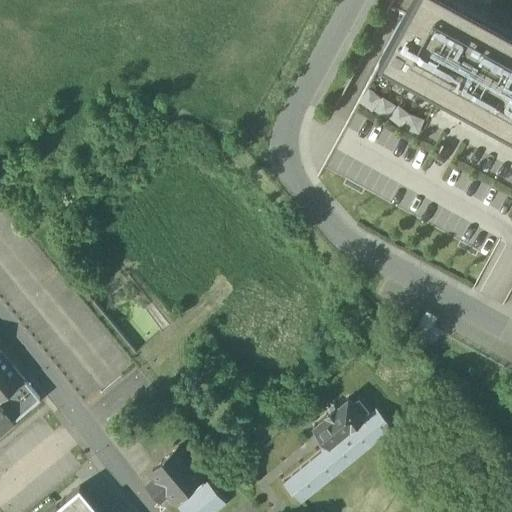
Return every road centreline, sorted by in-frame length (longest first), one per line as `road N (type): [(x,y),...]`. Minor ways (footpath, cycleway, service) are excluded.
road 1 (unclassified): [(352,0),(281,133),(284,169),(346,240),(507,325)]
road 2 (residential): [(0,315),(155,511)]
